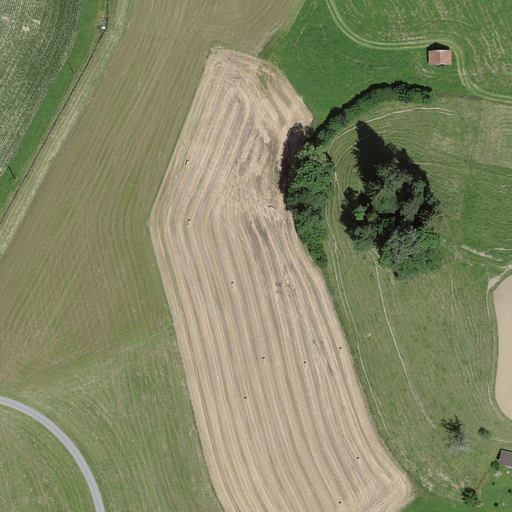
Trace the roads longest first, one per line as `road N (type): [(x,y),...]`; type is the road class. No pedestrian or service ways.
road 1 (track): [(327,0),(357,38),(448,44),(469,87),(511,99)]
road 2 (unclassified): [(0,400),(30,411),(69,444),(100,511)]
